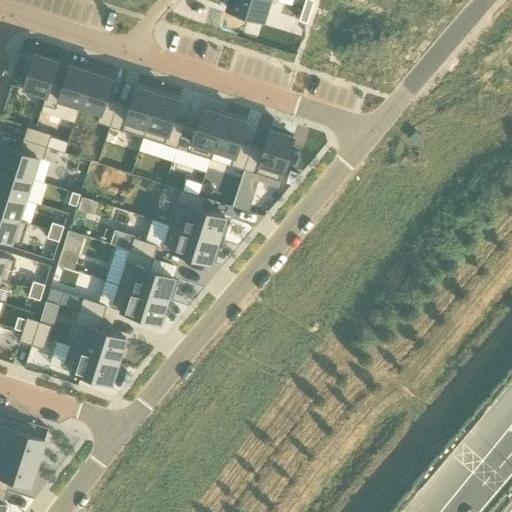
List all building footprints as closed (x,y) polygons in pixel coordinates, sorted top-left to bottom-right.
[(229,0),(227,8),(264,19),(269,0),(229,0)] [(314,0),(305,0),(303,9),(311,11),(314,0)] [(368,0),(366,6),(403,18),(407,5),(409,0),(368,0)] [(360,26),(360,27),(396,39),(397,37),(399,31),(403,18),(366,6),(366,7),(360,26)] [(303,9),(299,20),(307,23),(311,11),(303,9)] [(360,27),(353,48),(387,59),(389,60),(391,55),(394,47),(396,41),(396,39),(360,27)] [(511,28),(502,41),(511,49),(511,28)] [(511,49),(502,41),(488,57),(511,77),(511,49)] [(48,81),(50,82),(57,61),(34,53),(22,89),(44,96),(48,81)] [(511,77),(488,57),(474,74),(503,99),(511,88),(511,77)] [(78,106),(90,71),(69,64),(62,85),(50,82),(48,81),(44,96),(45,96),(42,105),(54,109),(57,100),(78,106)] [(109,125),(117,102),(105,98),(111,78),(90,71),(78,106),(99,113),(96,121),(109,125)] [(474,74),(459,91),(489,116),(503,99),(474,74)] [(145,128),(156,92),(135,85),(128,106),(117,102),(109,125),(121,129),(124,121),(145,128)] [(164,142),(176,146),(183,123),(170,119),(177,99),(156,92),(145,128),(166,134),(164,142)] [(195,127),(183,123),(176,146),(188,150),(190,142),(211,148),(223,114),(202,107),(195,127)] [(242,168),(250,145),(237,141),(244,120),(223,114),(211,148),(232,155),(230,164),(242,168)] [(27,126),(23,139),(46,147),(51,134),(27,126)] [(262,149),(250,145),(242,168),(254,172),(257,163),(280,170),(291,135),(269,128),(262,149)] [(46,147),(23,139),(19,152),(2,146),(0,153),(0,168),(31,179),(38,157),(42,159),(46,147)] [(31,179),(0,168),(0,191),(24,200),(31,179)] [(383,181),(368,199),(397,224),(412,206),(383,181)] [(169,225),(217,240),(224,217),(199,209),(203,197),(179,189),(169,225)] [(0,213),(18,219),(24,200),(0,191),(0,213)] [(72,191),(69,203),(77,206),(81,194),(72,191)] [(412,194),(406,200),(416,208),(421,202),(412,194)] [(368,199),(352,217),(382,242),(397,224),(368,199)] [(18,219),(0,213),(0,237),(11,241),(18,219)] [(62,233),(64,226),(53,222),(50,230),(62,233)] [(210,262),(217,240),(169,225),(162,247),(210,262)] [(59,241),(62,233),(50,230),(48,237),(59,241)] [(74,268),(86,235),(72,230),(60,263),(74,268)] [(134,237),(130,250),(154,257),(158,245),(134,237)] [(336,237),(321,255),(350,280),(366,261),(336,237)] [(376,237),(371,244),(380,251),(385,245),(376,237)] [(118,284),(165,300),(172,277),(149,270),(154,257),(130,250),(118,284)] [(365,250),(360,256),(369,264),(374,258),(365,250)] [(321,255),(306,273),(335,298),(350,280),(321,255)] [(31,289),(43,292),(45,285),(34,281),(31,289)] [(165,300),(118,284),(111,307),(158,322),(165,300)] [(43,292),(31,289),(29,296),(40,300),(43,292)] [(290,291),(275,310),(304,334),(320,316),(290,291)] [(329,293),(324,299),(333,307),(338,301),(329,293)] [(83,298),(79,310),(103,317),(107,305),(83,298)] [(47,300),(42,318),(55,322),(60,304),(47,300)] [(125,338),(99,329),(103,317),(79,310),(75,322),(85,325),(78,347),(117,360),(125,338)] [(275,310),(260,328),(289,353),(304,334),(275,310)] [(22,331),(26,319),(18,317),(15,328),(22,331)] [(32,345),(40,321),(28,317),(20,341),(32,345)] [(40,321),(32,345),(44,349),(52,325),(40,321)] [(245,345),(229,364),(259,388),(274,370),(245,345)] [(78,347),(70,370),(109,383),(117,360),(78,347)] [(229,364),(214,382),(244,406),(259,388),(229,364)] [(2,426),(0,430),(0,450),(38,462),(45,440),(2,426)] [(31,485),(38,462),(0,450),(0,488),(7,491),(11,479),(31,485)] [(131,484),(118,502),(130,511),(158,511),(162,508),(131,484)] [(130,511),(118,502),(110,511),(130,511)]
